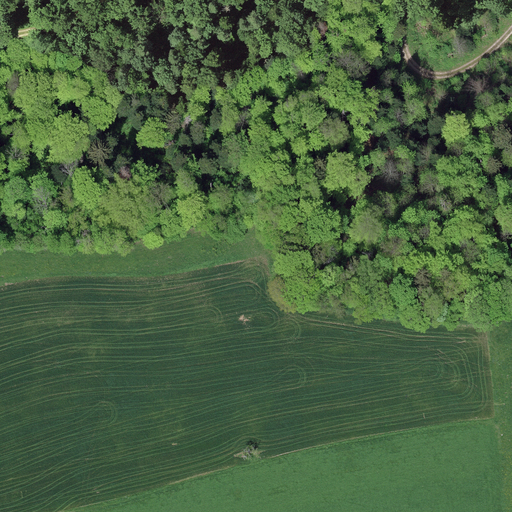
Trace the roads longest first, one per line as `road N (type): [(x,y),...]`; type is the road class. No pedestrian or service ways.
road 1 (track): [(397,0),(400,40),(422,76),(458,70),(511,28)]
road 2 (track): [(0,34),(82,18),(116,0)]
